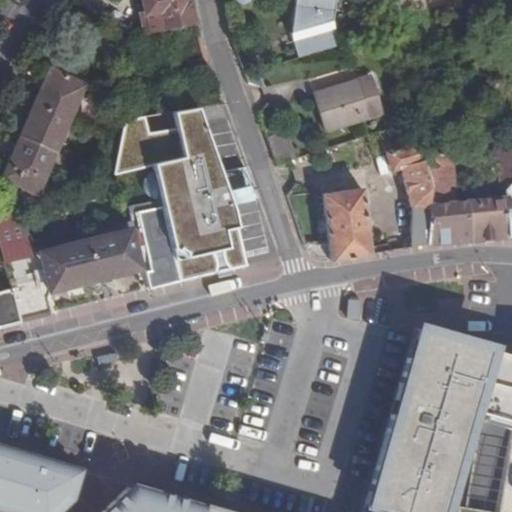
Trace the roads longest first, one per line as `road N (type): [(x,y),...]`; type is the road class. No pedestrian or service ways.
road 1 (residential): [(0,359),(300,282)]
road 2 (residential): [(300,282),(225,75),(207,0)]
road 3 (residential): [(300,282),(427,259),(511,257)]
road 4 (residential): [(511,312),(480,506)]
